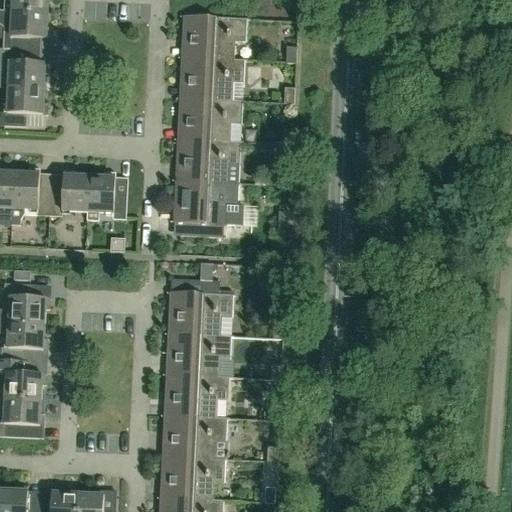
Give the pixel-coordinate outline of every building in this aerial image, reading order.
[(53,0),(13,0),(14,2),(7,2),(6,13),(0,12),(6,13),(6,14),(13,14),(13,13),(49,15),(49,0),(53,0)] [(52,30),(48,29),(49,15),(13,13),(13,14),(6,14),(6,13),(0,12),(0,26),(2,27),(7,32),(6,51),(31,52),(32,40),(52,41),(52,30)] [(185,18),(183,60),(235,62),(236,44),(246,45),(248,21),(185,18)] [(298,65),(299,49),(288,48),(287,65),(298,65)] [(50,66),(46,66),(30,65),(31,52),(6,51),(5,64),(11,64),(10,90),(45,91),(46,77),(50,77),(50,66)] [(246,63),(235,62),(183,60),(181,101),(233,103),(234,84),(245,85),(246,63)] [(296,106),(297,89),(286,89),(285,106),(296,106)] [(49,106),(45,106),(45,91),(10,90),(8,115),(2,115),(2,128),(27,129),(28,116),(48,117),(49,106)] [(243,103),(233,103),(181,101),(179,142),(241,144),(242,126),(243,103)] [(294,147),(294,130),(284,130),(283,147),(294,147)] [(240,185),(241,153),(242,144),(241,144),(179,142),(177,182),(240,185)] [(0,225),(13,227),(15,175),(1,174),(1,170),(0,170),(0,225)] [(292,188),(292,171),(282,171),(281,188),(292,188)] [(51,219),(52,193),(40,193),(41,172),(30,172),(30,176),(15,175),(13,227),(21,227),(21,221),(25,215),(25,211),(39,211),(38,218),(51,219)] [(88,223),(90,179),(76,179),(76,175),(65,174),(64,194),(52,193),(51,219),(67,219),(67,213),(88,213),(88,223)] [(127,222),(128,197),(129,181),(117,180),(117,176),(106,176),(106,180),(90,179),(88,223),(99,223),(100,214),(114,215),(114,221),(127,222)] [(245,207),(239,207),(240,185),(177,182),(175,224),(181,224),(180,237),(227,239),(228,226),(244,227),(245,207)] [(290,229),(290,213),(279,212),(279,229),(290,229)] [(234,297),(220,296),(221,282),(214,282),(214,266),(201,266),(201,282),(172,282),(170,336),(222,339),(223,320),(233,320),(234,297)] [(51,300),(47,300),(31,299),(31,287),(6,286),(5,299),(11,299),(10,324),(45,326),(46,311),(50,311),(51,300)] [(49,342),(45,342),(45,326),(10,324),(10,325),(0,324),(0,335),(9,335),(9,351),(0,350),(0,362),(28,363),(28,352),(48,353),(49,342)] [(284,342),(285,324),(275,324),(274,342),(284,342)] [(233,339),(222,339),(170,336),(168,377),(220,379),(221,359),(232,360),(233,339)] [(47,377),(43,377),(27,376),(28,363),(0,362),(0,375),(2,375),(8,375),(7,389),(0,388),(0,400),(42,402),(43,388),(47,388),(47,377)] [(282,383),(283,365),(273,365),(272,382),(282,383)] [(230,380),(220,379),(168,377),(166,418),(218,420),(219,401),(229,401),(230,380)] [(45,418),(41,418),(42,402),(0,400),(0,411),(6,412),(6,426),(0,426),(0,438),(40,440),(41,429),(45,429),(45,418)] [(280,424),(281,407),(271,407),(270,423),(280,424)] [(228,421),(218,420),(166,418),(164,459),(226,461),(229,461),(230,443),(227,443),(228,421)] [(278,465),(279,448),(269,448),(268,464),(278,465)] [(225,484),(226,461),(164,459),(162,500),(214,502),(215,484),(225,484)] [(40,511),(41,511),(29,510),(29,489),(18,489),(18,493),(3,492),(1,511),(40,511)] [(276,506),(277,489),(267,489),(266,506),(276,506)] [(78,511),(79,495),(64,495),(65,491),(54,490),(53,511),(41,511),(40,511),(78,511)] [(104,511),(105,496),(105,492),(94,492),(94,496),(79,495),(78,511),(104,511)] [(223,511),(224,503),(214,502),(162,500),(161,511),(223,511)]
